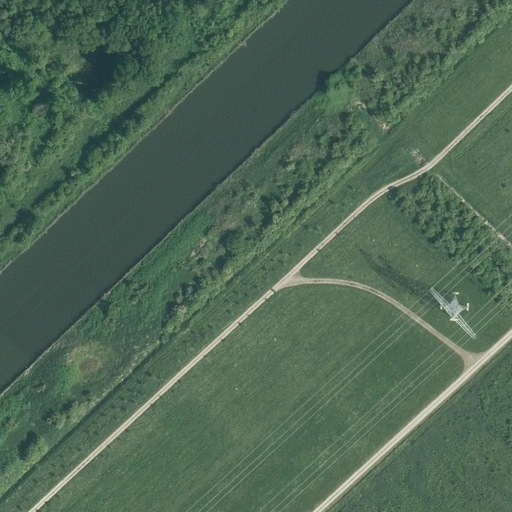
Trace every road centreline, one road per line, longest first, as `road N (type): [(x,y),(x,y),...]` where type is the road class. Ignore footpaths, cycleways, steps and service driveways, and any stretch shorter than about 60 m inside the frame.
road 1 (track): [(32,511),(363,206),(425,169),(511,88)]
road 2 (track): [(511,333),(317,511)]
road 3 (track): [(290,276),(337,280),(391,299),(470,371)]
